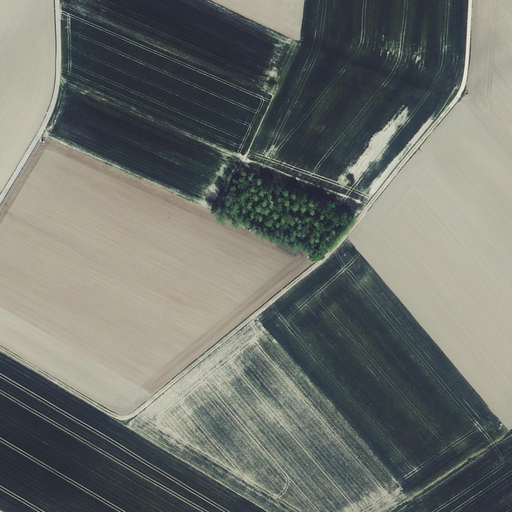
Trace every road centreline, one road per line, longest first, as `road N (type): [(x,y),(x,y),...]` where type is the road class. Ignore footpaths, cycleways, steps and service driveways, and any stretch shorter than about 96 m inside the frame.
road 1 (track): [(0,346),(127,417),(336,246),(449,107)]
road 2 (unclassified): [(56,0),(54,101),(0,200)]
